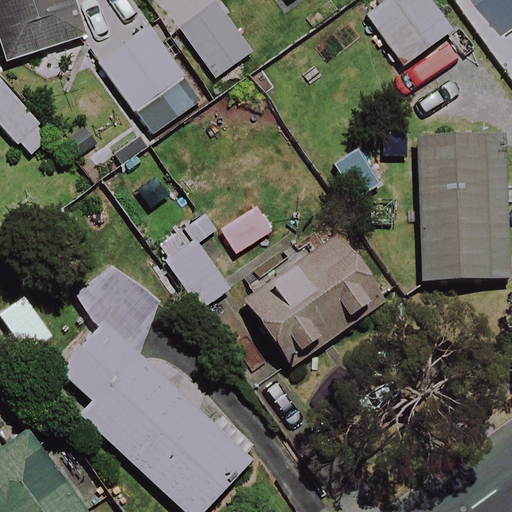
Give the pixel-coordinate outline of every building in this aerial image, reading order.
[(82,40),(68,0),(0,0),(0,46),(6,65),(82,40)] [(447,35),(423,0),(391,0),(364,19),(399,69),(447,35)] [(511,42),(511,0),(461,0),(499,52),(511,42)] [(248,58),(211,8),(172,37),(209,87),(248,58)] [(148,139),(197,102),(143,31),(94,68),(148,139)] [(502,282),(494,139),(407,144),(415,287),(502,282)] [(277,369),(313,343),(319,351),(350,328),(344,320),(371,301),(326,239),(232,307),(277,369)] [(97,328),(123,346),(157,310),(109,264),(71,304),(97,328)] [(123,346),(97,328),(54,373),(87,405),(76,416),(177,511),(203,511),(248,465),(123,346)] [(76,511),(21,437),(0,452),(0,511),(76,511)]
